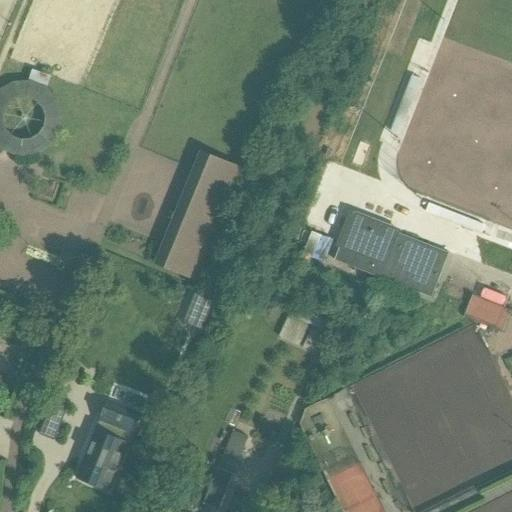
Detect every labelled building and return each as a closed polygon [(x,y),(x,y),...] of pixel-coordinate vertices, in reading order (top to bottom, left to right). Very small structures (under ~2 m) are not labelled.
[(30,80),(13,82),(0,88),(0,147),(3,151),(19,157),(36,156),(51,147),(61,133),(63,115),(58,100),(46,87),(30,80)] [(202,148),(162,265),(209,281),(248,163),(202,148)] [(351,215),(334,260),(431,298),(448,252),(351,215)] [(195,293),(190,305),(209,312),(213,301),(195,293)] [(467,314),(503,329),(511,308),(511,307),(476,293),(467,314)] [(331,335),(336,324),(293,305),(288,316),(331,335)] [(54,397),(39,434),(54,440),(69,403),(54,397)] [(108,401),(77,478),(109,491),(140,414),(108,401)] [(231,430),(202,503),(219,509),(248,437),(231,430)]
